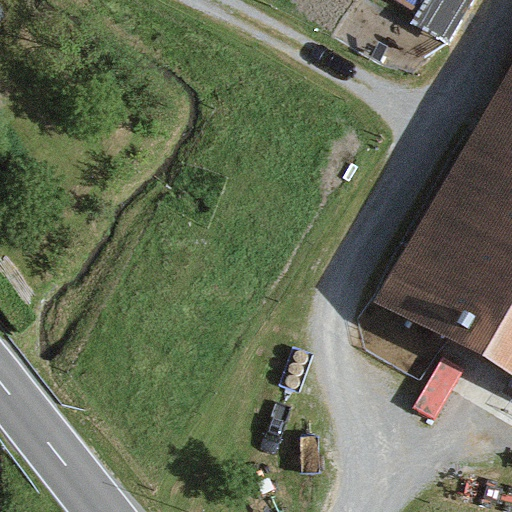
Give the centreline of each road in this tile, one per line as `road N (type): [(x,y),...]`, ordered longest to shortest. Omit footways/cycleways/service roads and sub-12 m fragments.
road 1 (track): [(370,511),(394,482),(332,337),(509,0)]
road 2 (track): [(443,116),(208,0)]
road 3 (tertiary): [(0,383),(106,511)]
